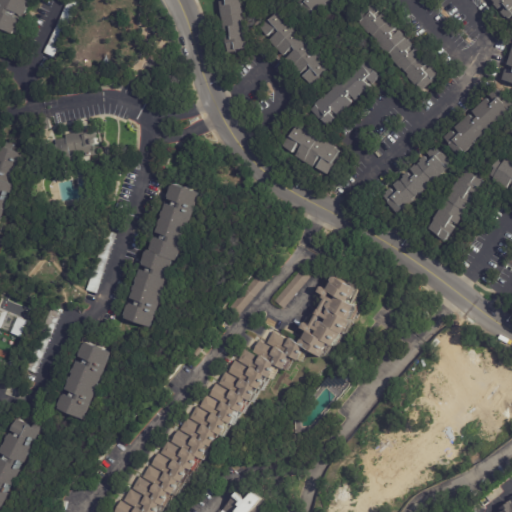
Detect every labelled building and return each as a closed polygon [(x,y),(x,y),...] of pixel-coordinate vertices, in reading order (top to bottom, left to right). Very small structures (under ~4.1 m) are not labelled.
[(36,0),(28,17),(23,14),(21,19),(27,22),(20,36),(0,26),(0,6),(3,0),(36,0)] [(85,0),(58,58),(48,53),(72,0),(85,0)] [(227,2),(227,1),(236,1),(236,0),(255,0),(256,3),(254,4),(255,15),(254,15),(258,50),(233,53),(227,2)] [(329,0),(305,20),(291,2),(293,0),(329,0)] [(511,0),(511,15),(509,18),(507,15),(506,16),(502,11),(506,8),(504,4),(498,9),(494,3),(496,2),(494,0),(511,0)] [(374,1),(381,10),(372,17),(374,19),(384,12),(397,28),(388,35),(390,37),(398,31),(403,36),(401,37),(405,42),(407,40),(412,46),(406,51),(408,55),(417,48),(429,63),(422,69),(424,72),(431,67),(439,78),(419,94),(406,77),(407,76),(401,69),(399,70),(381,47),(379,49),(354,17),(374,1)] [(283,6),(333,66),(307,88),(298,78),(308,70),(306,67),(296,75),(283,60),(291,53),(288,49),(280,56),(267,41),(274,36),(270,32),(264,37),(257,28),(283,6)] [(511,85),(499,81),(503,69),(508,71),(509,67),(504,65),(507,57),(508,58),(510,52),(508,51),(511,38),(511,85)] [(375,83),(373,85),(368,80),(366,82),(371,88),(356,101),(353,98),(350,100),(353,104),(338,117),(335,113),(332,116),(336,120),(324,130),(307,110),(325,93),(327,96),(332,92),(330,90),(365,59),(381,78),(375,83)] [(442,140),(497,88),(511,103),(511,110),(498,124),(496,121),(473,143),(475,144),(460,158),(442,140)] [(304,127),(337,149),(336,151),(340,153),(332,165),(333,167),(326,178),(315,170),(321,163),(318,161),(313,170),(295,158),(300,151),(296,148),(291,155),(282,148),(298,125),(303,128),(304,127)] [(96,135),(100,154),(98,154),(98,156),(93,157),(93,156),(60,162),(56,142),(70,139),(70,136),(86,132),(87,137),(96,135)] [(0,241),(0,193),(2,194),(3,190),(0,188),(0,163),(5,165),(6,161),(0,159),(0,144),(6,147),(9,140),(28,147),(16,183),(19,184),(0,241)] [(384,194),(397,182),(398,183),(402,179),(401,178),(414,165),(415,166),(419,163),(418,161),(435,146),(452,165),(436,180),(435,178),(428,184),(430,186),(418,197),(417,195),(409,201),(411,203),(401,212),(400,211),(395,215),(380,199),(385,195),(384,194)] [(511,198),(509,197),(511,192),(511,183),(508,190),(489,178),(504,155),(511,159),(511,198)] [(425,232),(440,209),(442,209),(448,200),(447,199),(465,171),(483,182),(470,202),(472,204),(445,245),(425,232)] [(158,328),(128,319),(133,305),(134,305),(134,304),(148,308),(149,303),(136,299),(138,291),(137,290),(139,286),(141,286),(142,283),(140,282),(141,277),(143,277),(145,270),(159,274),(161,269),(147,265),(148,263),(147,263),(151,249),(154,250),(158,238),(160,239),(160,237),(174,241),(176,237),(162,232),(164,224),(163,224),(164,219),(166,220),(167,216),(166,216),(167,211),(168,211),(171,203),(186,208),(187,203),(173,199),(174,197),(172,196),(176,186),(177,186),(178,184),(207,193),(197,225),(196,225),(187,255),(186,255),(184,262),(180,260),(178,266),(179,266),(172,288),(170,288),(167,300),(168,300),(161,322),(160,322),(158,328)] [(101,295),(90,292),(110,232),(120,236),(101,295)] [(282,310),(273,302),(300,271),(309,279),(282,310)] [(267,282),(238,316),(230,308),(258,275),(267,282)] [(121,511),(127,501),(130,503),(137,491),(138,491),(146,478),(149,479),(156,467),(157,467),(164,454),(166,456),(173,442),(176,443),(184,430),(185,431),(192,419),(195,420),(202,407),(205,408),(212,395),(215,396),(222,383),(224,385),(231,372),(234,374),(242,361),(244,362),(251,349),(259,354),(266,341),(274,344),(280,332),(301,344),(302,342),(305,341),(309,333),(303,330),(306,324),(312,327),(318,316),(317,315),(320,310),(321,311),(327,300),(325,299),(326,296),(320,293),(323,288),(329,291),(334,283),(333,281),(335,278),(338,278),(359,290),(355,298),(353,297),(349,304),(356,308),(352,315),(354,315),(350,322),(353,323),(349,331),(347,330),(340,343),(338,341),(334,349),(329,346),(325,352),(327,353),(323,361),(307,352),(301,363),(292,358),(290,361),(291,362),(286,371),(277,366),(276,369),(277,369),(272,379),(266,377),(264,381),(266,382),(261,391),(257,389),(255,392),(257,393),(252,403),(247,401),(245,404),(247,405),(242,415),(238,412),(235,416),(236,417),(231,426),(227,424),(225,428),(227,429),(222,438),(217,435),(215,439),(217,440),(212,449),(208,447),(206,451),(207,452),(202,462),(198,460),(196,464),(197,464),(192,473),(188,471),(185,476),(187,476),(183,485),(180,483),(178,486),(180,487),(174,497),(171,495),(169,499),(170,499),(165,508),(161,507),(159,510),(161,511),(160,511),(121,511)] [(57,312),(64,315),(40,375),(29,370),(53,310),(57,312)] [(91,421),(64,410),(65,408),(63,407),(67,396),(69,397),(69,396),(83,401),(85,397),(71,391),(74,383),(72,382),(74,378),(76,379),(78,375),(75,374),(77,369),(78,370),(82,362),(95,367),(97,363),(84,357),(84,356),(83,355),(87,345),(88,345),(89,343),(118,354),(115,361),(116,361),(107,383),(107,382),(102,394),(103,394),(94,415),(91,421)] [(9,511),(0,511),(0,484),(4,486),(6,483),(0,480),(0,466),(1,464),(0,464),(0,461),(1,459),(3,461),(5,458),(17,464),(19,460),(7,454),(8,451),(6,451),(8,445),(10,446),(12,441),(11,440),(13,436),(15,437),(16,434),(21,437),(22,434),(18,432),(24,420),(40,428),(42,424),(50,428),(9,511)] [(247,511),(248,511),(243,506),(238,511),(227,511),(223,509),(239,490),(246,495),(256,483),(266,491),(251,509),(254,511),(247,511)] [(511,511),(511,499),(497,506),(499,511),(511,511)]
